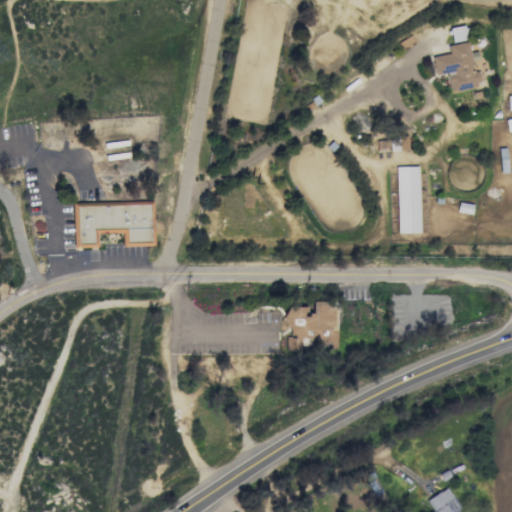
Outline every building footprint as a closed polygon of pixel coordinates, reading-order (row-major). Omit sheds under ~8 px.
[(451,42),(464,40),(463,26),(449,27),(451,42)] [(478,87),(476,71),(472,71),(467,42),(446,45),(448,53),(430,56),(433,75),(445,73),(448,92),(478,87)] [(376,138),(376,148),(388,148),(388,151),(406,150),(406,138),(376,138)] [(396,233),(418,232),(416,166),(394,166),(396,233)] [(95,233),(120,232),(120,246),(149,245),(149,204),(74,205),(74,247),(95,247),(95,233)] [(333,301),(307,301),(307,306),(283,306),(283,329),(288,329),(288,337),(284,337),(284,350),(333,350),(333,301)] [(459,508),(445,487),(424,500),(432,511),(430,511),(453,511),(454,511),(459,508)]
